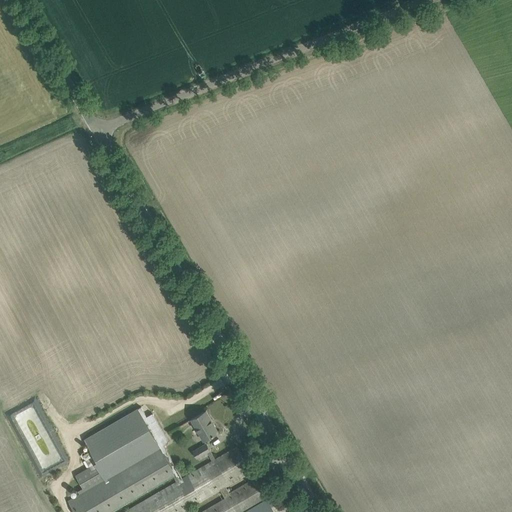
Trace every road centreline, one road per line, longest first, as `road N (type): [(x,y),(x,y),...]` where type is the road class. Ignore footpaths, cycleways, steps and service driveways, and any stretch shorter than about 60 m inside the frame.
road 1 (unclassified): [(317,511),(96,132)]
road 2 (unclassified): [(96,132),(424,0)]
road 3 (unclassified): [(96,132),(20,0)]
